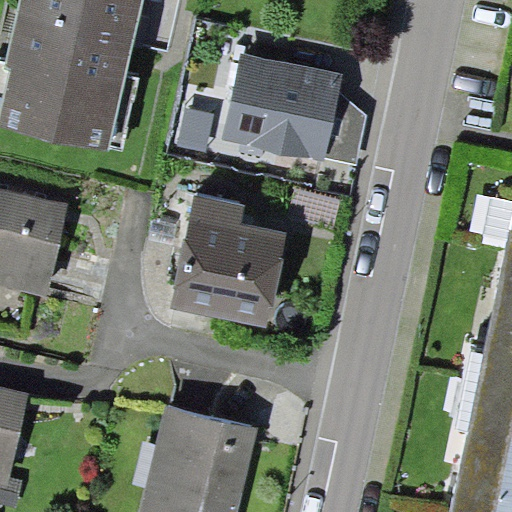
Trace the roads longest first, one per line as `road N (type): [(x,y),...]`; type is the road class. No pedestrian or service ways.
road 1 (residential): [(341,511),(366,428),(452,0)]
road 2 (unknown): [(366,428),(164,340),(123,333)]
